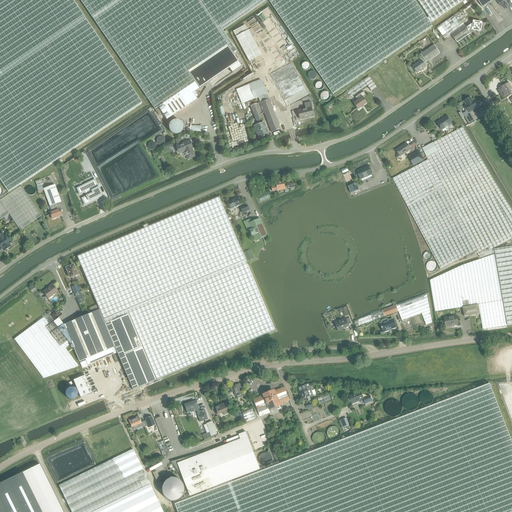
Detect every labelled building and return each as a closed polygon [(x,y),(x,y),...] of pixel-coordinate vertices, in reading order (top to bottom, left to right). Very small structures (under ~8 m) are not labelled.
[(72,0),(0,0),(0,179),(8,192),(142,103),(72,0)] [(80,0),(148,99),(155,110),(158,107),(196,82),(189,72),(228,45),(234,53),(237,52),(222,30),(266,0),(268,0),(333,94),(433,27),(414,0),(80,0)] [(417,0),(432,22),(464,0),(417,0)] [(460,12),(437,28),(444,39),(451,35),(457,43),(470,34),(462,23),(466,20),(460,12)] [(480,31),(481,24),(474,23),(474,24),(472,24),(468,27),(469,30),(472,28),(473,28),(473,30),(480,31)] [(255,72),(267,65),(248,30),(245,25),(234,33),(236,37),(255,72)] [(196,82),(158,107),(167,120),(197,99),(195,97),(193,93),(195,92),(229,68),(232,73),(241,67),(238,62),(233,54),(234,53),(228,45),(189,72),(196,82)] [(440,54),(434,45),(421,54),(426,63),(440,54)] [(417,73),(426,67),(421,61),(413,67),(417,73)] [(286,65),(270,74),(276,85),(283,99),(287,106),(309,95),(292,63),(286,65)] [(367,85),(369,87),(371,91),(377,87),(369,76),(347,92),(350,97),(367,85)] [(265,78),(259,81),(246,85),(247,87),(236,91),(237,93),(239,98),(241,104),(252,100),(271,93),(265,78)] [(508,83),(506,85),(499,89),(502,95),(503,95),(505,99),(511,95),(509,90),(511,89),(508,83)] [(363,98),(366,95),(364,92),(355,98),(358,101),(354,104),(358,110),(367,104),(363,98)] [(465,113),(463,114),(469,124),(474,121),(469,113),(477,108),(477,107),(477,106),(476,105),(475,104),(473,101),(473,102),(470,98),(464,102),(466,106),(464,107),(466,111),(465,113)] [(259,103),(264,113),(271,133),(280,129),(268,99),(259,103)] [(299,119),(313,116),(310,107),(312,107),(311,102),(305,103),(306,109),(297,111),(299,119)] [(260,115),(264,113),(259,103),(256,104),(251,106),(257,121),(262,119),(260,115)] [(442,131),(452,124),(447,116),(437,123),(442,131)] [(258,139),(268,135),(263,123),(254,127),(258,139)] [(411,169),(393,178),(405,201),(437,261),(441,269),(467,255),(468,258),(477,253),(480,258),(495,253),(495,254),(494,255),(505,326),(511,324),(511,246),(495,250),(494,248),(510,240),(511,242),(511,210),(506,201),(496,185),(480,158),(462,127),(447,135),(433,143),(437,151),(427,157),(428,160),(425,162),(421,164),(411,169)] [(158,145),(157,144),(157,143),(156,141),(155,141),(154,140),(152,140),(150,140),(148,141),(148,142),(147,143),(147,144),(147,145),(147,146),(147,147),(148,149),(149,150),(150,150),(152,151),(153,151),(154,150),(156,149),(157,147),(158,145)] [(187,160),(195,156),(191,147),(189,141),(176,146),(179,154),(184,152),(187,160)] [(422,149),(427,157),(437,151),(433,143),(422,149)] [(401,157),(411,150),(406,144),(400,148),(401,148),(396,151),(401,157)] [(419,151),(408,157),(413,166),(416,165),(421,162),(424,161),(424,160),(419,151)] [(364,168),(354,173),(355,177),(359,176),(361,180),(372,175),(368,167),(364,168)] [(93,201),(92,199),(102,195),(95,181),(78,189),(80,194),(85,192),(87,197),(83,199),(83,201),(85,205),(93,201)] [(275,184),(276,186),(271,187),(272,191),(277,190),(277,191),(284,189),(285,192),(288,191),(288,189),(290,188),(290,190),(292,190),(294,189),(294,188),(295,187),(294,183),(287,184),(287,186),(284,187),(283,182),(275,184)] [(351,194),(360,190),(357,184),(348,187),(351,194)] [(54,185),(44,189),(50,206),(52,211),(49,212),(52,219),(62,216),(59,209),(58,209),(56,204),(60,202),(54,185)] [(0,219),(9,214),(20,230),(41,216),(23,189),(21,186),(0,200),(0,219)] [(268,192),(258,196),(260,202),(271,198),(268,192)] [(89,252),(77,257),(89,287),(99,310),(105,324),(114,347),(117,353),(132,388),(133,390),(275,331),(247,264),(219,197),(217,198),(174,216),(140,230),(135,232),(89,252)] [(229,209),(239,205),(236,198),(227,202),(229,209)] [(255,241),(266,236),(259,219),(251,223),(250,220),(244,222),(248,231),(251,230),(255,241)] [(11,246),(10,244),(13,243),(7,234),(4,236),(2,233),(0,234),(0,251),(3,249),(4,251),(11,246)] [(251,249),(243,253),(247,261),(255,258),(251,249)] [(462,267),(429,282),(430,288),(431,295),(434,311),(434,312),(435,313),(455,310),(463,308),(478,306),(480,314),(483,330),(486,330),(501,328),(506,327),(505,326),(494,255),(462,267)] [(74,276),(77,275),(73,265),(72,265),(72,264),(69,265),(69,267),(66,268),(69,275),(68,276),(69,278),(70,277),(70,278),(71,278),(72,281),(75,279),(74,276)] [(77,284),(71,287),(79,305),(85,302),(81,292),(80,291),(77,284)] [(48,299),(57,292),(52,285),(49,287),(49,288),(43,292),(48,299)] [(398,311),(402,320),(421,313),(426,325),(432,323),(427,294),(354,321),(356,327),(398,311)] [(478,306),(463,308),(464,317),(468,316),(470,316),(480,314),(478,306)] [(345,317),(349,315),(346,307),(342,309),(342,308),(338,309),(339,312),(343,311),(345,317)] [(54,321),(46,328),(60,347),(70,339),(72,344),(79,362),(85,359),(88,365),(117,353),(114,347),(105,324),(99,310),(64,325),(59,318),(54,321)] [(48,314),(14,339),(43,378),(78,366),(70,355),(65,348),(72,344),(70,339),(60,347),(46,328),(54,321),(48,314)] [(454,326),(458,325),(457,316),(444,318),(446,326),(454,325),(454,326)] [(349,318),(346,319),(335,323),(338,331),(349,327),(348,325),(351,324),(349,318)] [(381,324),(380,324),(384,332),(396,328),(393,319),(389,321),(389,320),(386,319),(382,321),(381,324)] [(85,375),(73,380),(80,398),(92,393),(85,375)] [(511,511),(511,441),(490,384),(175,504),(178,511),(511,511)] [(239,384),(230,388),(232,392),(234,391),(236,397),(237,396),(237,399),(243,396),(242,394),(243,394),(240,388),(241,387),(240,384),(239,384)] [(309,384),(308,385),(299,388),(301,394),(300,395),(302,399),(309,396),(310,397),(313,396),(309,384)] [(284,389),(254,401),(258,413),(260,417),(266,414),(264,410),(289,401),(284,389)] [(361,391),(356,393),(356,394),(349,397),(352,405),(360,401),(360,402),(364,401),(365,404),(372,401),(370,396),(364,398),(361,391)] [(328,395),(317,399),(320,405),(331,401),(328,395)] [(195,401),(184,405),(187,413),(191,412),(195,412),(194,411),(196,411),(200,422),(208,419),(205,410),(199,411),(196,402),(196,403),(195,401)] [(224,403),(215,407),(218,415),(223,413),(223,415),(229,413),(228,411),(227,411),(226,408),(225,404),(224,403)] [(251,410),(245,413),(249,422),(255,419),(252,413),(251,410)] [(152,416),(145,419),(146,422),(148,426),(148,428),(155,425),(152,416)] [(143,428),(148,426),(146,422),(144,422),(141,424),(138,417),(134,419),(134,420),(129,422),(132,427),(135,426),(136,428),(142,426),(143,428)] [(346,418),(339,421),(342,428),(349,425),(346,418)] [(212,438),(206,424),(203,425),(206,434),(203,435),(205,441),(212,438)] [(201,453),(171,462),(181,475),(182,475),(190,496),(260,469),(246,432),(238,435),(240,440),(201,455),(201,453)] [(168,453),(163,441),(157,443),(163,457),(166,456),(168,453)] [(133,450),(59,486),(71,511),(163,511),(161,508),(133,450)] [(39,464),(22,473),(23,473),(22,474),(40,511),(63,511),(40,464),(39,464)] [(40,511),(22,474),(0,484),(0,511),(40,511)]
